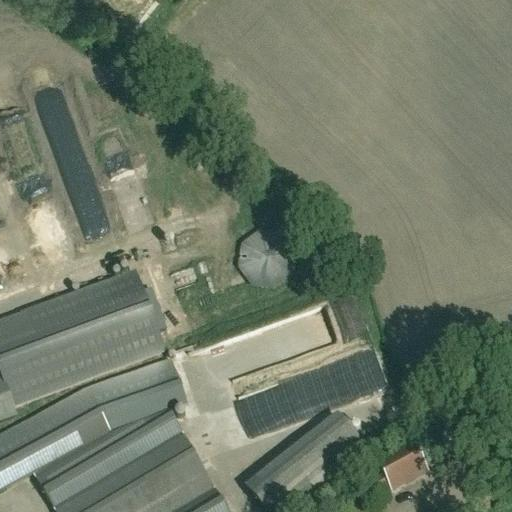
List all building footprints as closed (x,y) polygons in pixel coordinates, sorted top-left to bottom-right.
[(15,205),(0,210),(0,259),(5,275),(8,273),(18,300),(55,287),(50,274),(42,277),(15,205)] [(260,298),(295,285),(285,258),(288,256),(280,234),(242,249),(260,298)] [(163,353),(135,275),(0,324),(0,376),(11,408),(163,353)] [(160,309),(177,303),(167,277),(150,283),(160,309)] [(287,432),(244,464),(248,475),(265,498),(274,496),(342,445),(355,441),(343,426),(336,404),(336,403),(330,408),(319,411),(309,418),(296,422),(334,395),(341,392),(366,425),(386,419),(395,412),(377,353),(293,379),(276,391),(283,400),(272,408),(275,417),(287,432)] [(121,454),(87,391),(0,438),(0,492),(33,475),(46,499),(53,511),(226,511),(173,423),(121,454)] [(428,468),(449,460),(440,436),(419,443),(428,468)] [(354,441),(253,511),(288,511),(366,457),(354,441)] [(384,457),(373,463),(391,495),(402,490),(384,457)]
